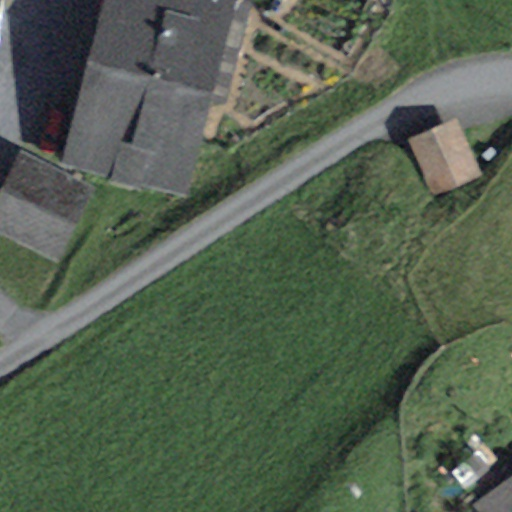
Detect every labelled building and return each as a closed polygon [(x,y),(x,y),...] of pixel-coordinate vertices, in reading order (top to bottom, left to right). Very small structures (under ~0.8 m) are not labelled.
[(103,50),(75,163),(180,192),(204,96),(221,101),(246,3),(235,0),(229,0),(209,79),(103,50)] [(229,0),(117,0),(103,50),(209,79),(229,0)] [(421,147),(437,184),(470,170),(454,133),(421,147)] [(83,191),(25,162),(10,191),(69,221),(83,191)] [(0,210),(0,220),(55,249),(69,221),(10,191),(0,210)] [(511,511),(511,481),(479,507),(478,511),(511,511)]
